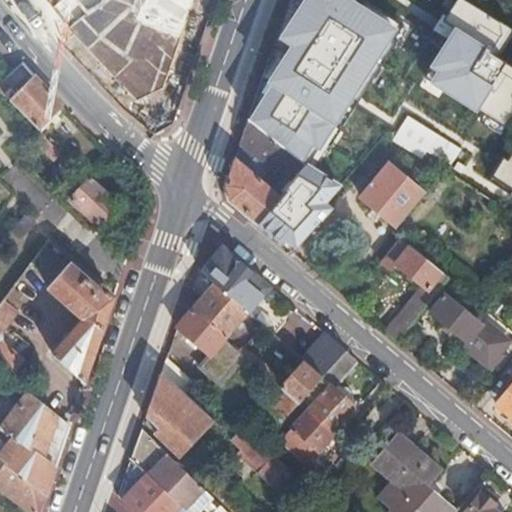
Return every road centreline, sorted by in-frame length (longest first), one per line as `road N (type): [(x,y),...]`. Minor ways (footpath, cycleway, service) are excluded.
road 1 (tertiary): [(186,191),(511,465)]
road 2 (tertiary): [(186,191),(76,511)]
road 3 (tertiary): [(0,5),(69,86),(186,191)]
road 4 (tertiary): [(246,0),(186,191)]
